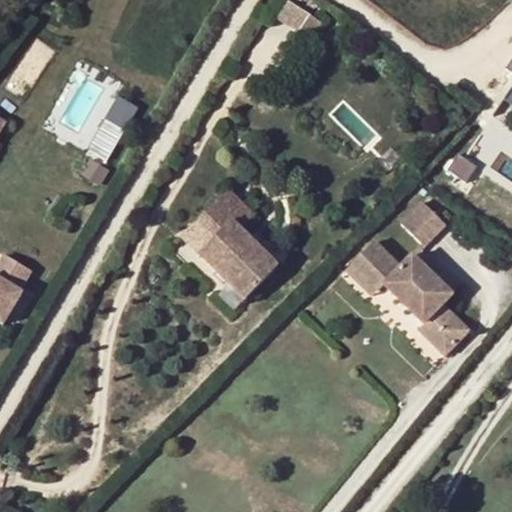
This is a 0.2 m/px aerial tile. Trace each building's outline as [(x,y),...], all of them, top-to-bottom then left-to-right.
[(511,109),(511,47),(505,57),(511,62),(511,88),(502,102),(511,109)] [(252,218),(225,191),(193,223),(212,241),(197,255),(244,301),(275,269),(238,232),(252,218)] [(421,206),(401,228),(424,250),(445,228),(421,206)] [(197,255),(212,241),(193,223),(179,237),(197,255)] [(376,248),(354,272),(381,297),(387,290),(428,328),(433,322),(461,347),(473,334),(446,309),(455,299),(414,261),(403,273),(376,248)] [(0,329),(1,330),(20,297),(17,296),(28,276),(2,261),(0,264),(0,329)] [(354,272),(348,278),(375,303),(381,297),(354,272)] [(428,328),(423,334),(450,359),(461,347),(433,322),(428,328)]
